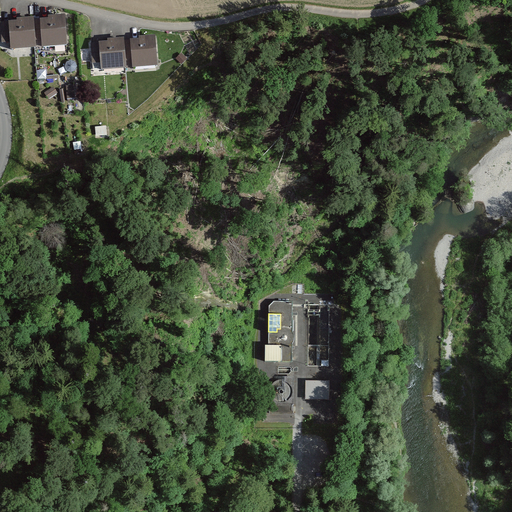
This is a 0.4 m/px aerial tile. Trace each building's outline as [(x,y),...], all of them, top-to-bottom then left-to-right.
[(70,46),(69,16),(51,16),(51,20),(44,20),(45,48),(70,46)] [(38,49),(37,18),(19,19),(20,22),(12,22),(13,50),(38,49)] [(163,65),(160,35),(142,37),(143,40),(135,41),(137,68),(163,65)] [(131,68),(128,38),(110,40),(111,43),(103,43),(106,71),(131,68)] [(274,302),(268,307),(268,345),(265,345),(264,363),(291,363),(292,305),(288,305),(288,302),(274,302)] [(293,404),(294,378),(269,377),(268,403),(293,404)] [(329,382),(306,382),(306,399),(329,399),(329,382)]
